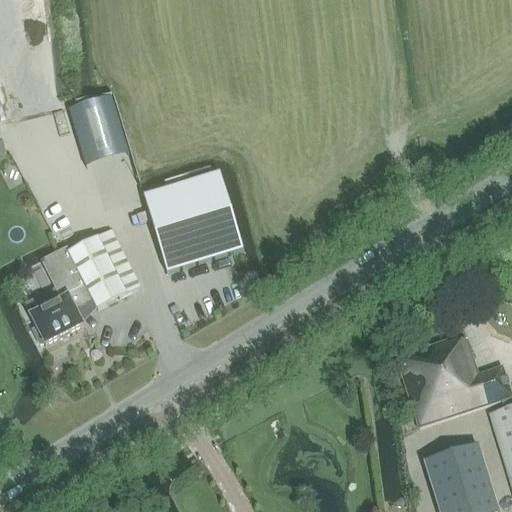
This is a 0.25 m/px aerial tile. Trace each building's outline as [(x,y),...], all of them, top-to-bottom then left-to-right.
[(112,103),(70,116),(88,173),(130,160),(112,103)] [(143,200),(167,277),(242,254),(219,177),(143,200)] [(66,252),(42,264),(62,302),(30,319),(36,331),(33,333),(40,347),(43,346),(45,348),(84,328),(76,313),(93,304),(98,313),(137,293),(108,235),(68,256),(66,252)] [(511,400),(511,394),(510,388),(507,389),(501,371),(477,379),(465,344),(446,350),(445,346),(395,362),(418,431),(511,400)] [(511,410),(488,418),(511,494),(511,410)] [(437,511),(496,511),(478,449),(423,465),(437,511)]
